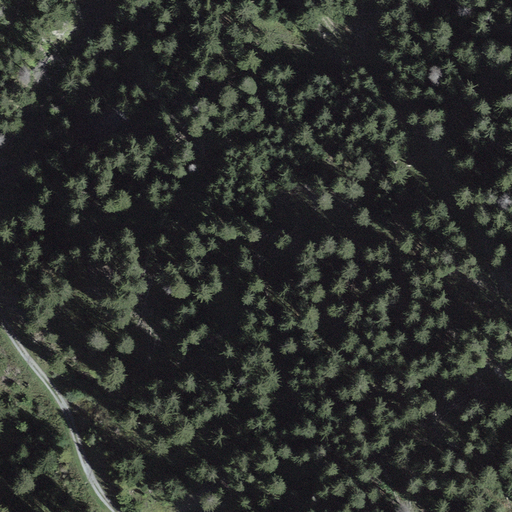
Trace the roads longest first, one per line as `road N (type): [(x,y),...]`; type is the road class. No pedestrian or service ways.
road 1 (track): [(313,0),(446,179),(471,243),(511,312)]
road 2 (track): [(116,511),(90,481),(59,399),(0,311)]
